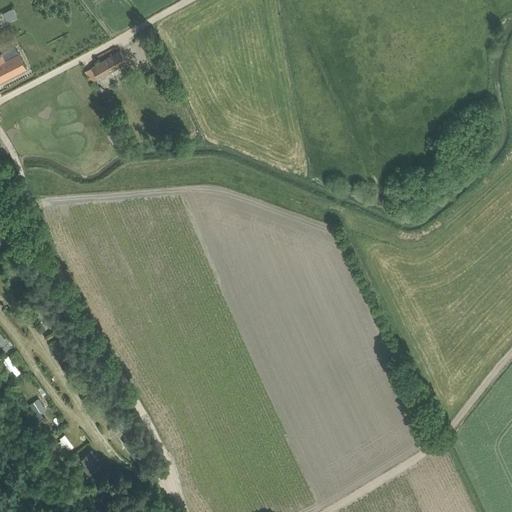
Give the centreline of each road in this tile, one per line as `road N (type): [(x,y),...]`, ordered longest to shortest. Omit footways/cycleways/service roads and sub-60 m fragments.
road 1 (track): [(0,128),(66,286),(162,446),(167,486),(181,511)]
road 2 (track): [(328,511),(445,435),(511,356)]
road 3 (track): [(189,0),(0,99)]
